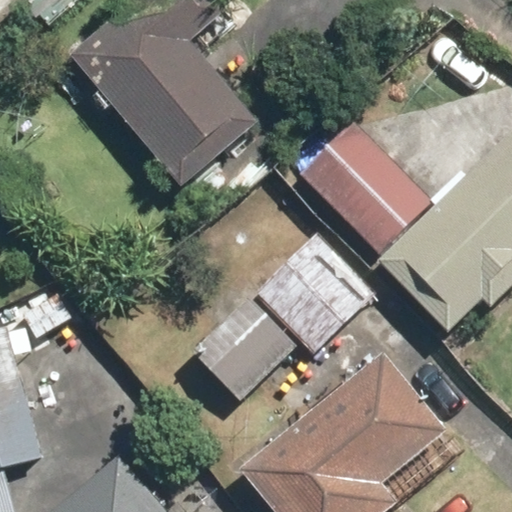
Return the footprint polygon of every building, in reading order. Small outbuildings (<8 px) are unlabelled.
[(233,0),(173,0),(172,1),(171,0),(170,0),(97,61),(198,183),(272,121),(205,40),(241,9),(233,0)] [(373,119),(314,178),(390,252),(448,193),(373,119)] [(511,155),(408,253),(485,334),(511,308),(511,155)] [(269,279),(329,341),(382,291),(322,228),(269,279)] [(199,351),(247,400),(296,351),(248,303),(199,351)] [(24,343),(0,348),(0,467),(51,455),(24,343)] [(395,359),(261,466),(298,511),(415,511),(478,462),(395,359)] [(180,511),(171,502),(174,499),(131,453),(66,511),(180,511)]
